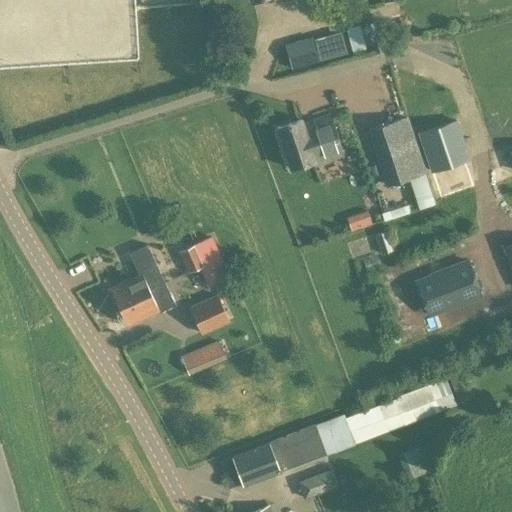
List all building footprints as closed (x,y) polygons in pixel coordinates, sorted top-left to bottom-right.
[(381,19),(284,44),(290,67),(326,58),(327,61),(360,53),(360,54),(366,52),(365,47),(381,43),(381,41),(390,39),(387,30),(384,31),(381,19)] [(342,150),(328,109),(276,126),(289,168),(342,150)] [(405,116),(374,126),(393,184),(424,174),(405,116)] [(455,119),(418,132),(426,158),(430,169),(468,157),(464,145),(455,119)] [(366,208),(346,214),(350,228),(371,222),(366,208)] [(381,253),(392,250),(386,231),(375,234),(381,253)] [(178,249),(188,272),(207,264),(206,263),(222,256),(213,235),(197,242),(196,241),(178,249)] [(158,313),(175,305),(148,244),(130,252),(140,275),(111,287),(127,324),(157,310),(158,313)] [(366,269),(380,265),(377,255),(363,259),(366,269)] [(428,313),(455,303),(455,304),(481,294),(467,259),(442,269),(442,270),(415,280),(428,313)] [(201,332),(229,319),(217,292),(189,305),(201,332)] [(188,374),(225,358),(218,339),(180,355),(188,374)] [(218,460),(228,487),(241,483),(242,485),(280,470),(456,403),(445,375),(396,394),(397,395),(344,415),(343,411),(268,440),(218,460)] [(424,443),(396,453),(405,477),(433,467),(424,443)] [(304,497),(338,484),(332,467),(297,480),(304,497)]
